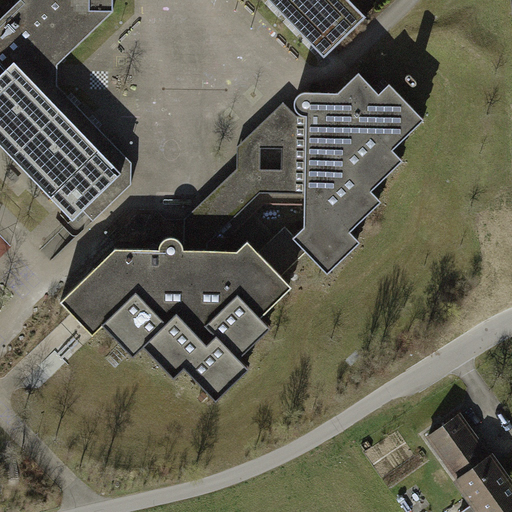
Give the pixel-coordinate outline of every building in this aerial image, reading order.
[(130,181),(130,166),(128,156),(57,80),(59,59),(113,7),(91,7),(90,0),(11,0),(0,11),(0,140),(73,216),(82,205),(94,217),(130,181)] [(271,0),(327,57),(368,16),(352,0),(271,0)] [(297,108),(302,116),(310,116),(307,224),(296,235),(311,253),(330,273),(364,241),(353,230),(384,200),(374,190),(406,160),(395,149),(427,118),(393,83),(382,92),(362,72),(341,91),(303,92),(297,99),(297,108)] [(188,221),(186,243),(187,249),(240,250),(250,240),(286,276),(311,253),(296,235),(307,224),(310,116),(302,116),(286,107),(240,148),(241,171),(188,221)] [(294,286),(286,276),(250,240),(240,250),(187,249),(186,243),(179,236),(168,235),(162,243),(162,250),(118,249),(64,301),(95,334),(106,323),(136,355),(146,344),(177,376),(187,364),(219,398),(251,366),(242,356),(272,326),(264,315),(294,286)] [(436,442),(463,482),(502,456),(475,417),(436,442)] [(511,511),(511,471),(502,456),(463,482),(483,511),(511,511)]
